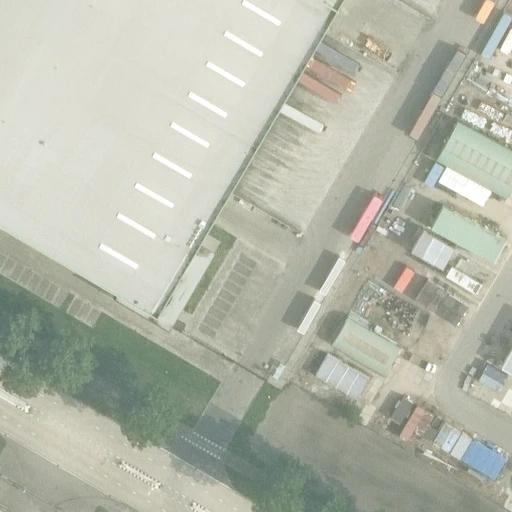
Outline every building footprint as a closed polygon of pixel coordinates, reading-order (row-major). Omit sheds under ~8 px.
[(194,247),(339,0),(0,0),(0,217),(7,222),(119,287),(115,294),(162,322),(203,252),(194,247)] [(435,159),(502,196),(511,176),(511,149),(456,120),(435,159)] [(430,226),(493,260),(504,240),(441,206),(430,226)] [(330,344),(380,374),(397,346),(347,316),(330,344)] [(314,374),(354,397),(366,376),(326,353),(314,374)] [(463,458),(496,476),(506,456),(474,438),(463,458)]
